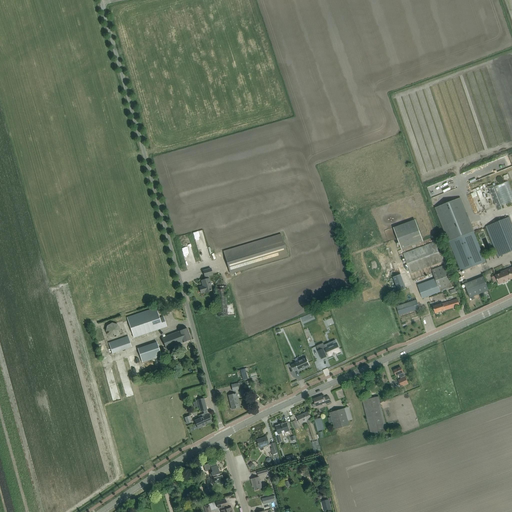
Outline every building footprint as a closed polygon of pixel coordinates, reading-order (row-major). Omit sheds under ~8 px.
[(449,241),(456,259),(460,270),(461,272),(485,262),(473,232),(474,231),(461,198),(435,208),(448,242),(449,241)] [(511,223),(509,217),(486,226),(498,257),(511,250),(511,223)] [(393,227),(399,244),(401,250),(423,241),(415,219),(393,227)] [(217,237),(219,244),(234,240),(233,236),(242,234),(242,232),(217,237)] [(288,257),(281,234),(223,252),(230,274),(288,257)] [(434,242),(403,254),(410,274),(442,262),(434,242)] [(435,279),(417,286),(422,298),(452,287),(444,266),(436,269),(432,270),(435,279)] [(501,273),(495,275),(499,284),(511,278),(511,267),(510,268),(511,269),(505,272),(505,270),(500,272),(501,273)] [(203,286),(199,287),(201,293),(204,292),(204,293),(212,290),(208,276),(212,275),(211,269),(203,271),(205,277),(206,279),(201,281),(203,286)] [(397,292),(406,288),(401,274),(392,277),(397,292)] [(489,290),(487,286),(483,277),(465,285),(470,298),(489,290)] [(217,289),(216,289),(218,316),(227,316),(225,288),(227,288),(227,286),(217,286),(217,289)] [(458,301),(457,299),(443,304),(443,303),(433,306),(434,309),(435,313),(445,310),(460,306),(458,301)] [(420,309),(418,304),(417,300),(396,306),(398,311),(399,315),(420,309)] [(133,338),(167,327),(163,316),(159,318),(156,308),(127,317),(133,338)] [(107,326),(105,331),(108,337),(114,338),(119,335),(121,329),(118,324),(112,323),(107,326)] [(182,342),(182,343),(186,341),(191,340),(187,328),(182,330),(162,338),(166,349),(182,342)] [(131,347),(128,336),(108,342),(112,354),(131,347)] [(137,349),(142,363),(162,356),(157,342),(137,349)] [(323,343),(316,346),(318,351),(322,359),(326,357),(326,355),(328,354),(329,356),(332,354),(333,355),(336,354),(336,353),(340,351),(337,344),(326,349),(323,343)] [(298,370),(298,371),(310,366),(306,358),(295,363),(291,365),(294,371),(298,370)] [(403,372),(401,367),(394,370),(396,375),(399,374),(401,379),(398,380),(401,386),(408,383),(403,372)] [(247,371),(247,368),(236,371),(238,377),(240,376),(241,381),(248,379),(246,371),(247,371)] [(241,382),(232,385),(233,391),(239,389),(242,388),(241,382)] [(236,394),(228,396),(232,409),(239,407),(236,394)] [(323,395),(313,399),(316,406),(326,403),(327,404),(331,403),(328,396),(324,397),(323,395)] [(362,400),(364,405),(371,437),(388,433),(379,396),(362,400)] [(204,398),(197,400),(200,412),(203,411),(207,410),(204,398)] [(330,413),(332,417),(335,429),(349,425),(348,420),(352,419),(349,407),(336,411),(335,410),(335,411),(330,413)] [(308,412),(302,414),(297,417),(299,420),(298,420),(300,424),(307,421),(308,424),(313,440),(318,439),(312,422),(311,419),(308,412)] [(194,421),(198,429),(201,427),(201,426),(211,422),(208,414),(205,416),(204,414),(198,416),(199,419),(194,421)] [(314,420),(318,431),(324,429),(321,418),(314,420)] [(291,422),(295,430),(299,428),(296,420),(291,422)] [(279,434),(290,431),(287,422),(283,424),(283,423),(279,424),(280,425),(276,426),(277,431),(275,432),(276,437),(278,443),(282,441),(280,435),(279,434)] [(257,440),(260,448),(260,449),(261,450),(263,450),(264,449),(264,448),(266,447),(266,446),(270,445),(267,437),(263,438),(257,440)] [(213,463),(203,465),(205,472),(210,470),(212,476),(213,476),(215,484),(219,483),(224,482),(222,478),(223,478),(222,474),(221,473),(220,473),(219,473),(216,464),(215,463),(213,463)] [(260,477),(251,479),(252,484),(253,483),(255,490),(257,490),(263,488),(260,477)] [(275,501),(274,496),(262,499),(264,504),(275,501)] [(329,499),(321,501),(324,511),(332,509),(329,499)] [(227,506),(225,500),(220,501),(216,502),(218,508),(221,508),(222,510),(221,511),(232,511),(231,508),(226,509),(226,506),(227,506)]
